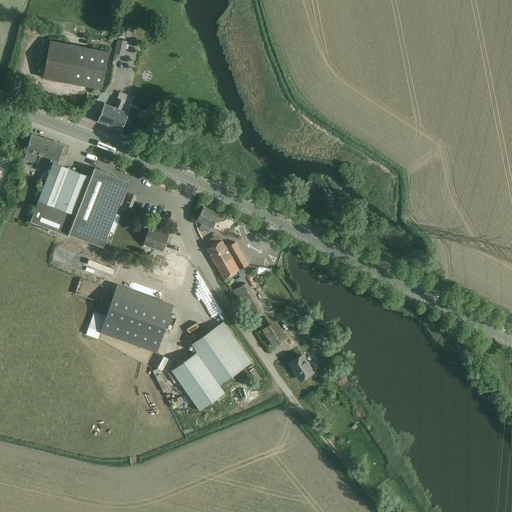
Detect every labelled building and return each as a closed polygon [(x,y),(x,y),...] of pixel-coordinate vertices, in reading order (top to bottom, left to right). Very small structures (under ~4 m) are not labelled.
[(113,53),(123,55),(125,41),(116,39),(113,53)] [(43,78),(102,89),(109,52),(50,41),(43,78)] [(125,95),(134,98),(136,89),(127,87),(125,95)] [(104,103),(97,121),(121,130),(128,113),(121,110),(125,101),(117,98),(113,107),(104,103)] [(149,122),(160,109),(153,103),(142,117),(149,122)] [(50,162),(53,163),(57,164),(60,155),(65,157),(69,146),(32,135),(24,159),(35,163),(37,154),(51,159),(50,162)] [(57,164),(53,163),(30,222),(68,237),(69,234),(103,247),(128,181),(94,168),(91,177),(57,164)] [(203,207),(196,221),(202,223),(199,228),(208,233),(218,214),(203,207)] [(227,210),(224,218),(231,220),(233,212),(227,210)] [(144,244),(162,250),(168,235),(149,229),(144,244)] [(209,240),(203,243),(206,248),(223,278),(249,264),(235,241),(226,246),(222,239),(211,245),(209,240)] [(68,247),(65,256),(75,259),(78,250),(68,247)] [(168,251),(164,260),(161,270),(153,267),(150,274),(178,284),(188,258),(168,251)] [(245,283),(232,291),(238,301),(250,293),(245,283)] [(114,292),(100,332),(157,352),(171,313),(114,292)] [(251,320),(260,315),(257,309),(248,314),(251,320)] [(290,316),(279,318),(282,331),(277,332),(279,339),(290,337),(289,329),(293,328),(290,316)] [(191,344),(196,352),(171,370),(200,411),(224,393),(219,385),(251,363),(222,322),(191,344)] [(294,342),(297,347),(305,342),(302,338),(294,342)] [(302,355),(298,358),(289,363),(300,380),(313,372),(302,355)] [(155,387),(147,390),(158,415),(166,412),(155,387)]
